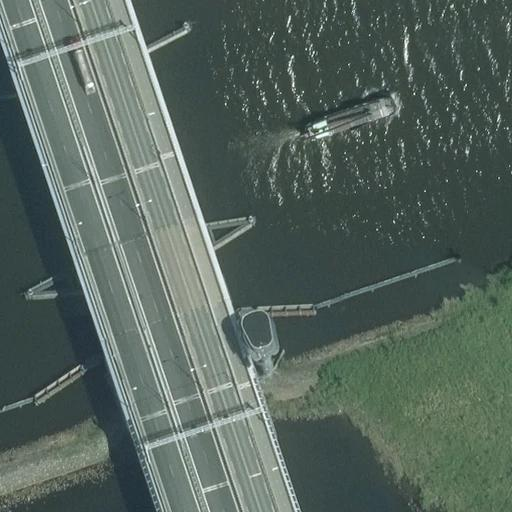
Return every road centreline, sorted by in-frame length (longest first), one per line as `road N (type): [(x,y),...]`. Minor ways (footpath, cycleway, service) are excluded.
road 1 (trunk): [(12,0),(182,511)]
road 2 (secondary): [(258,511),(88,0)]
road 3 (trunk): [(220,511),(51,0)]
